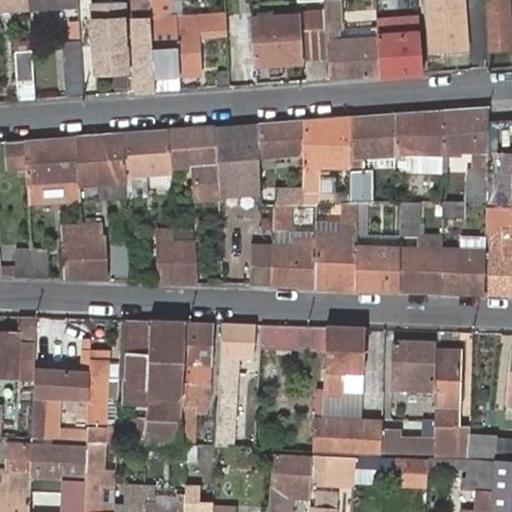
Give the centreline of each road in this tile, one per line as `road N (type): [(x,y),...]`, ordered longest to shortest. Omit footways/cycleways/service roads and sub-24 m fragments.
road 1 (residential): [(511,86),(0,123)]
road 2 (residential): [(0,297),(511,315)]
